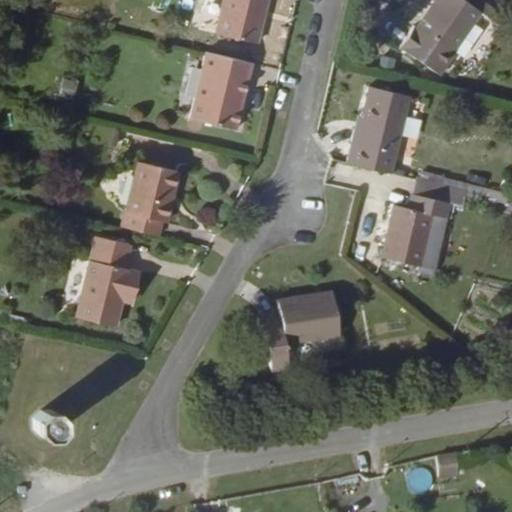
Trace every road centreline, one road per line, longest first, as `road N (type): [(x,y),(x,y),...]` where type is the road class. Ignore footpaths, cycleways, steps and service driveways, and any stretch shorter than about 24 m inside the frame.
road 1 (residential): [(141,482),(164,377),(282,193),(330,0)]
road 2 (residential): [(141,482),(511,412)]
